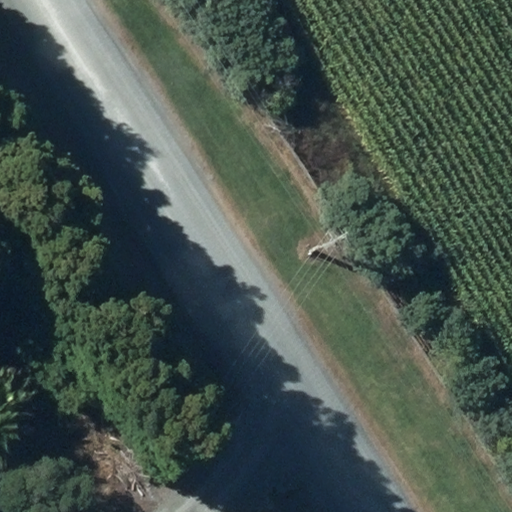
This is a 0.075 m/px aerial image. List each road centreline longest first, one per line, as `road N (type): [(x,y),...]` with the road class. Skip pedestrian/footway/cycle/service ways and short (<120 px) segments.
road 1 (unclassified): [(404,511),(70,0)]
road 2 (unknown): [(329,397),(189,511)]
